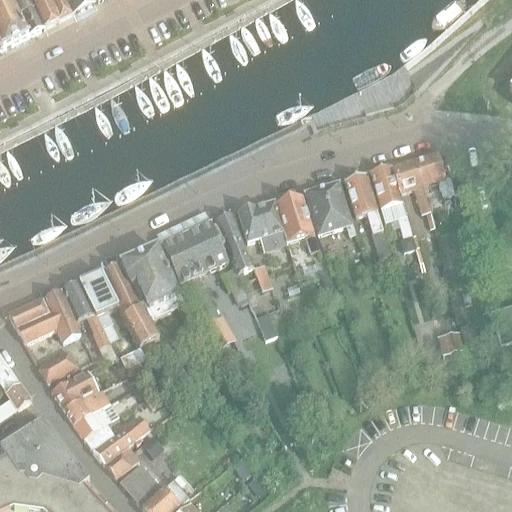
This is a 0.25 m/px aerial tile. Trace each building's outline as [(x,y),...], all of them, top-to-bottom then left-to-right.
[(0,0),(0,56),(30,41),(10,0),(0,0)] [(10,0),(30,41),(46,33),(31,0),(10,0)] [(31,0),(46,33),(76,19),(67,0),(31,0)] [(67,0),(76,19),(96,9),(92,0),(67,0)] [(423,191),(424,196),(428,195),(427,190),(439,186),(442,197),(444,203),(455,200),(451,182),(446,184),(438,157),(414,165),(422,191),(423,191)] [(431,217),(424,196),(423,191),(422,191),(414,165),(391,172),(399,198),(416,193),(424,219),(431,217)] [(399,198),(391,172),(391,171),(370,177),(386,228),(398,224),(404,242),(411,240),(399,198)] [(379,263),(390,260),(365,178),(344,185),(355,221),(368,217),(374,237),(371,238),(379,263)] [(351,241),(355,239),(339,186),(304,197),(317,239),(347,230),(351,241)] [(274,209),(287,247),(304,242),(309,257),(318,254),(301,201),(290,204),(287,202),(279,205),(278,208),(274,209)] [(288,250),(287,247),(274,209),(274,206),(238,217),(248,248),(260,244),(264,258),(288,250)] [(254,274),(254,272),(249,262),(243,249),(231,219),(217,225),(224,244),(225,244),(232,261),(231,261),(235,272),(242,287),(246,285),(243,278),(254,274)] [(224,320),(218,323),(198,280),(228,267),(211,228),(162,250),(179,288),(220,352),(236,344),(224,320)] [(103,277),(120,310),(142,352),(160,342),(149,323),(184,309),(158,252),(103,277)] [(254,272),(254,274),(262,295),(271,292),(263,269),(254,272)] [(247,302),(242,287),(235,272),(224,277),(236,306),(247,302)] [(326,297),(336,293),(329,275),(319,278),(326,297)] [(108,315),(120,310),(103,277),(80,287),(94,319),(95,319),(102,333),(113,328),(108,315)] [(109,348),(102,333),(95,319),(94,319),(80,287),(61,295),(76,327),(88,322),(95,338),(93,338),(100,353),(109,348)] [(81,338),(76,327),(61,295),(35,307),(42,321),(49,337),(58,333),(64,346),(81,338)] [(25,347),(49,337),(42,321),(35,307),(10,318),(9,319),(17,333),(25,347)] [(511,311),(491,318),(501,350),(511,346),(511,311)] [(256,322),(265,346),(277,341),(268,317),(256,322)] [(474,330),(460,334),(464,350),(478,346),(474,330)] [(456,336),(443,339),(448,357),(461,354),(456,336)] [(39,373),(48,388),(77,371),(69,355),(39,373)] [(0,380),(9,393),(5,396),(17,414),(31,404),(0,358),(0,380)] [(65,414),(93,399),(99,396),(87,377),(52,395),(65,414)] [(112,389),(117,398),(128,392),(123,383),(112,389)] [(93,399),(65,414),(74,428),(102,413),(93,399)] [(84,443),(108,429),(119,422),(111,408),(102,413),(74,428),(84,443)] [(115,439),(94,456),(104,468),(129,450),(134,446),(134,445),(149,433),(143,424),(140,421),(136,423),(125,433),(124,432),(115,439)] [(0,511),(108,511),(85,487),(89,484),(43,423),(0,451),(0,452),(4,458),(0,460),(0,511)] [(94,456),(115,439),(108,429),(84,443),(91,452),(94,456)] [(141,448),(153,463),(164,454),(152,439),(141,448)] [(129,450),(104,468),(116,483),(140,464),(129,450)] [(235,472),(246,486),(254,479),(243,465),(235,472)] [(268,485),(276,474),(265,466),(257,476),(268,485)] [(179,481),(163,494),(141,469),(120,488),(141,511),(178,511),(188,504),(180,494),(185,488),(179,481)] [(249,489),(259,501),(269,494),(259,482),(249,489)]
